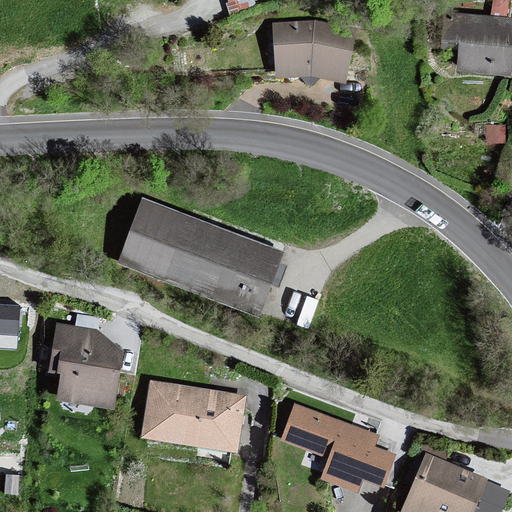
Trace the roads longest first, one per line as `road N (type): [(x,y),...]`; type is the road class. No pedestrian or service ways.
road 1 (residential): [(511,443),(403,415),(150,315),(0,266)]
road 2 (tertiary): [(492,256),(407,189),(286,142),(209,133),(0,139)]
